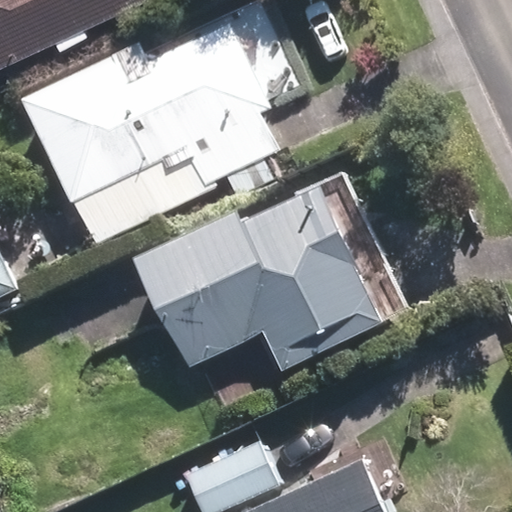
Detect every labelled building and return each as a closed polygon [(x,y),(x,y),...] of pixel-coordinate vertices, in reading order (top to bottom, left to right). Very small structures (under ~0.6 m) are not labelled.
[(0,0),(0,62),(133,0),(0,0)] [(273,109),(233,25),(152,64),(143,44),(24,101),(74,203),(80,200),(100,243),(285,153),(264,112),(273,109)] [(308,179),(133,260),(183,366),(257,332),(276,374),(377,328),(308,179)] [(0,300),(20,291),(0,250),(0,300)] [(221,511),(282,485),(261,437),(188,471),(206,511),(221,511)] [(384,511),(359,458),(241,511),(384,511)]
